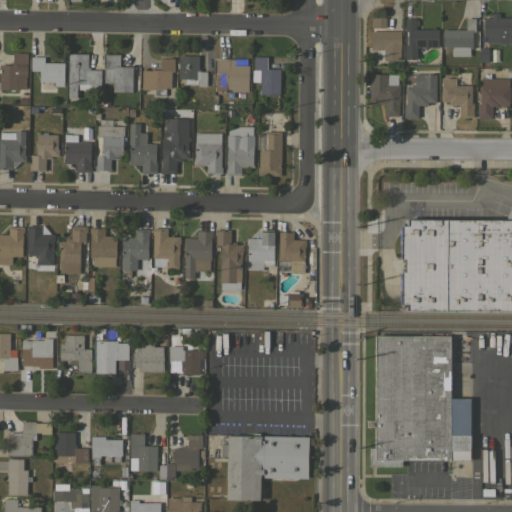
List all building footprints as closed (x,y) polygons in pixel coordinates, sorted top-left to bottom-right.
[(491,17),(491,13),(499,13),(499,17),(511,17),(511,44),(499,44),(499,43),(486,43),(486,35),(483,35),(483,17),(491,17)] [(385,17),(385,27),(371,27),(371,17),(385,17)] [(438,29),(438,47),(416,47),(416,59),(404,59),(404,45),(407,45),(407,31),(405,31),(405,18),(415,18),(415,29),(438,29)] [(466,29),(465,18),(474,18),(475,31),(472,31),(472,48),(469,48),(469,56),(452,56),(452,48),(442,48),(442,29),(466,29)] [(400,30),(400,49),(400,60),(376,60),(376,50),(370,50),(370,30),(400,30)] [(488,61),(479,62),(479,48),(487,48),(488,61)] [(0,64),(12,64),(12,52),(27,52),(27,77),(25,77),(25,88),(18,88),(18,89),(14,89),(14,90),(9,90),(9,89),(0,89),(0,64)] [(68,53),(87,54),(87,67),(90,67),(90,69),(100,69),(100,90),(88,90),(88,89),(76,89),(76,98),(67,98),(68,53)] [(131,92),(112,91),(112,82),(104,82),(104,54),(119,54),(119,66),(132,66),(131,92)] [(178,55),(198,55),(198,69),(199,69),(199,71),(206,71),(206,86),(197,86),(197,84),(185,84),(185,79),(178,78),(178,55)] [(39,81),(39,70),(30,70),(31,56),(44,56),(44,67),(48,67),(48,62),(64,62),(64,86),(54,86),(54,81),(41,81),(39,81)] [(266,68),(280,69),(279,94),(259,94),(259,89),(258,89),(259,85),(260,82),(251,81),(252,70),(253,70),(253,56),(267,57),(266,68)] [(156,68),(159,69),(159,58),(174,58),(174,72),(171,72),(171,88),(165,88),(165,95),(154,95),(154,88),(152,88),(152,89),(141,89),(141,70),(151,70),(156,68)] [(214,91),(214,72),(215,72),(215,59),(234,59),(234,58),(246,59),(246,65),(248,65),(248,92),(237,91),(237,97),(231,97),(231,91),(214,91)] [(435,102),(427,102),(427,105),(417,105),(417,118),(404,117),(404,104),(406,104),(406,86),(414,86),(414,73),(435,74),(435,102)] [(398,116),(384,115),(384,103),(370,103),(370,100),(369,100),(370,74),(387,74),(398,74),(397,84),(399,84),(398,116)] [(471,103),(473,103),(473,117),(458,117),(458,104),(448,104),(448,101),(441,101),(441,77),(455,77),(455,85),(471,85),(471,103)] [(509,87),(509,103),(508,103),(508,106),(492,106),(491,118),(477,118),(477,104),(480,104),(480,87),(480,78),(508,78),(508,87),(509,87)] [(100,125),(100,118),(111,119),(111,126),(123,126),(123,136),(122,136),(122,156),(116,156),(116,159),(110,159),(110,171),(106,171),(106,170),(98,170),(98,171),(94,171),(94,165),(96,165),(96,156),(101,156),(101,137),(96,137),(97,125),(100,125)] [(187,150),(188,150),(188,152),(188,159),(181,159),(181,161),(176,161),(175,173),(159,173),(159,167),(161,167),(161,137),(164,137),(165,118),(188,118),(187,150)] [(155,143),(155,163),(156,163),(156,173),(140,173),(141,165),(128,164),(128,157),(129,157),(129,150),(128,150),(128,123),(139,123),(139,132),(146,132),(146,143),(155,143)] [(82,137),(82,125),(91,126),(90,138),(82,137)] [(0,132),(15,132),(15,130),(24,131),(24,156),(25,156),(25,161),(12,161),(12,169),(0,169),(0,132)] [(225,130),(252,130),(252,134),(253,134),(253,146),(252,146),(252,162),(253,162),(253,167),(240,167),(240,175),(225,175),(225,169),(225,130)] [(280,176),(257,175),(257,167),(258,167),(258,149),(256,149),(257,134),(264,134),(265,131),(281,131),(280,176)] [(221,132),(220,167),(221,167),(221,174),(206,173),(206,165),(193,165),(193,158),(194,158),(194,143),(195,143),(195,132),(221,132)] [(57,134),(57,149),(58,149),(58,156),(50,156),(50,158),(45,158),(45,160),(48,161),(48,168),(45,168),(45,171),(42,171),(42,170),(29,170),(29,164),(30,164),(30,156),(35,156),(35,146),(34,146),(35,143),(36,143),(36,134),(57,134)] [(90,166),(91,166),(91,172),(75,171),(75,163),(62,163),(63,158),(63,134),(77,134),(77,141),(90,141),(90,166)] [(511,310),(407,310),(400,304),(401,272),(404,272),(404,259),(401,259),(401,225),(408,225),(408,219),(505,220),(511,202),(511,310)] [(52,265),(36,265),(36,256),(26,255),(27,232),(26,232),(26,225),(41,226),(41,233),(54,234),(54,241),(53,241),(52,265)] [(22,256),(12,256),(11,264),(0,264),(0,234),(8,234),(8,226),(23,226),(23,232),(22,232),(22,256)] [(79,273),(59,272),(59,262),(58,262),(59,249),(57,249),(57,241),(64,241),(64,238),(70,238),(70,226),(87,226),(86,232),(85,232),(85,242),(79,242),(79,273)] [(117,236),(116,245),(115,258),(114,258),(114,266),(92,266),(93,257),(89,257),(90,233),(89,233),(89,227),(104,228),(104,235),(117,236)] [(178,269),(166,269),(167,266),(153,266),(153,257),(152,257),(152,234),(151,234),(151,227),(167,228),(167,236),(180,236),(179,243),(178,243),(178,269)] [(121,237),(133,237),(134,229),(149,229),(148,235),(147,235),(147,259),(136,259),(136,270),(120,269),(121,237)] [(240,282),(239,289),(220,289),(220,282),(219,282),(220,257),(219,257),(219,254),(220,254),(220,245),(215,245),(215,235),(213,235),(214,229),(230,229),(229,242),(236,242),(236,244),(243,245),(243,252),(241,252),(240,282)] [(185,270),(185,259),(184,259),(184,244),(183,244),(183,238),(196,238),(196,230),(212,230),(211,237),(210,237),(210,260),(209,260),(209,271),(185,270)] [(247,245),(246,245),(246,238),(260,238),(260,230),(273,230),(273,266),(262,266),(262,269),(247,269),(247,245)] [(278,238),(277,238),(277,231),(292,231),(292,239),(305,240),(305,246),(304,246),(303,273),(289,273),(289,271),(277,271),(278,238)] [(288,292),(288,290),(297,291),(297,292),(302,292),(302,307),(286,306),(286,304),(277,304),(278,294),(286,294),(286,292),(288,292)] [(201,298),(211,299),(210,306),(201,306),(201,298)] [(0,333),(9,333),(9,349),(14,349),(14,356),(17,356),(17,370),(2,370),(2,358),(0,358),(0,333)] [(59,360),(59,342),(63,342),(64,334),(83,335),(83,348),(91,348),(90,372),(77,372),(77,360),(59,360)] [(450,434),(470,434),(470,460),(401,460),(401,466),(369,466),(369,448),(375,448),(375,335),(450,335),(450,434)] [(21,340),(32,340),(32,344),(42,344),(42,345),(51,345),(51,368),(38,368),(38,365),(21,365),(21,348),(21,340)] [(95,340),(116,340),(116,342),(128,343),(127,360),(127,369),(114,369),(114,373),(95,373),(95,340)] [(153,343),(153,346),(163,346),(163,371),(138,371),(138,366),(132,366),(132,352),(136,352),(136,342),(153,343)] [(201,349),(201,359),(198,359),(198,374),(181,374),(181,368),(168,368),(168,345),(181,345),(181,349),(201,349)] [(31,455),(22,455),(7,455),(7,435),(17,435),(17,432),(21,432),(22,421),(35,421),(35,435),(31,435),(31,455)] [(54,432),(74,432),(74,444),(76,444),(76,447),(87,447),(87,462),(85,462),(85,465),(80,465),(80,462),(55,462),(55,455),(54,455),(54,432)] [(129,433),(144,433),(144,445),(156,445),(156,470),(137,470),(137,457),(129,457),(129,433)] [(165,463),(173,463),(173,448),(180,448),(180,445),(187,446),(187,434),(201,434),(201,448),(197,448),(197,468),(192,468),(190,470),(174,470),(174,478),(165,478),(165,464),(165,463)] [(227,456),(221,456),(221,443),(227,444),(227,435),(308,437),(307,478),(260,477),(260,500),(226,499),(227,456)] [(91,436),(104,436),(104,439),(121,439),(121,455),(119,455),(119,461),(106,461),(106,455),(100,455),(100,458),(99,458),(99,464),(92,464),(92,457),(91,457),(91,436)] [(7,458),(23,458),(22,469),(27,469),(27,476),(31,476),(31,481),(27,481),(26,495),(7,494),(7,458)] [(170,479),(171,466),(159,466),(158,478),(170,479)] [(52,511),(52,490),(56,490),(56,483),(68,483),(68,487),(72,487),(72,488),(81,488),(81,483),(88,483),(88,511),(52,511)] [(90,487),(118,487),(118,499),(121,499),(121,504),(118,504),(118,511),(90,511),(90,492),(90,487)] [(180,497),(180,496),(190,496),(190,501),(200,501),(200,510),(197,510),(197,511),(178,511),(167,511),(167,497),(180,497)] [(40,506),(40,511),(3,511),(3,498),(17,498),(16,506),(40,506)] [(160,502),(160,511),(129,511),(129,499),(138,499),(138,502),(160,502)]
